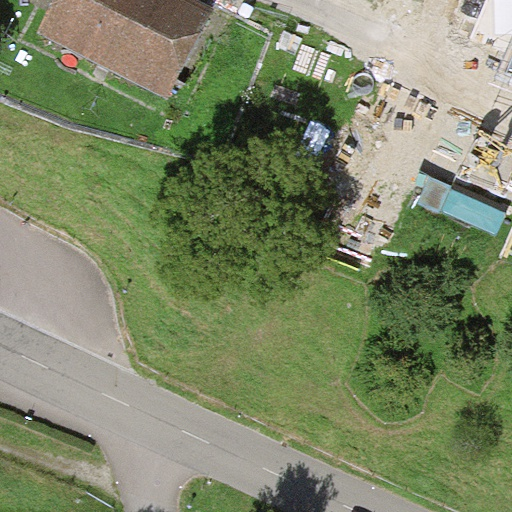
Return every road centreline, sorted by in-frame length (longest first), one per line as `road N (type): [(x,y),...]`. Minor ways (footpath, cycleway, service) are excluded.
road 1 (tertiary): [(352,511),(40,364)]
road 2 (residential): [(40,364),(42,293),(0,241)]
